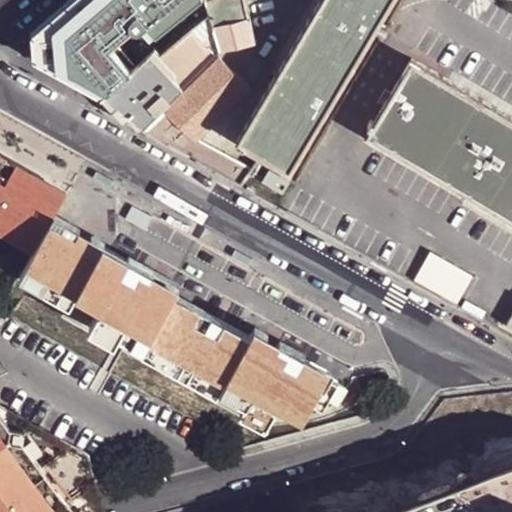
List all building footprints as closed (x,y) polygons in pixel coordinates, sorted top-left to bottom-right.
[(57,77),(96,100),(109,89),(124,77),(105,53),(140,22),(160,39),(205,0),(95,0),(53,37),(57,77)] [(257,42),(247,0),(221,0),(211,3),(213,14),(223,49),(257,42)] [(264,97),(240,140),(254,148),(262,152),(291,169),(320,123),(323,117),(384,14),(388,8),(392,0),(322,0),(273,83),(271,87),(264,97)] [(313,0),(267,79),(273,83),(322,0),(313,0)] [(131,118),(140,130),(163,108),(217,55),(223,49),(213,14),(163,58),(158,52),(139,65),(124,77),(109,89),(111,91),(131,118)] [(511,218),(511,117),(510,116),(491,105),(471,93),(451,81),(412,58),(368,133),(455,185),(486,203),(511,218)] [(250,90),(221,60),(167,112),(184,129),(197,142),(199,140),(250,90)] [(111,91),(105,97),(127,122),(131,118),(111,91)] [(140,130),(173,149),(184,129),(167,112),(163,108),(140,130)] [(188,157),(208,168),(218,153),(203,144),(199,140),(197,142),(184,129),(173,149),(188,157)] [(0,233),(33,252),(69,191),(0,152),(0,233)] [(208,168),(240,186),(251,171),(242,167),(218,153),(208,168)] [(106,245),(57,217),(24,273),(76,300),(83,288),(106,300),(97,319),(122,333),(126,329),(150,342),(147,347),(223,389),(226,384),(252,397),(249,404),(273,417),(283,399),(308,412),(316,398),(328,404),(334,394),(344,398),(354,380),(333,369),(335,366),(285,338),(282,342),(258,329),(252,339),(177,295),(181,285),(157,272),(158,269),(108,241),(106,245)] [(0,511),(110,511),(109,506),(92,450),(1,399),(0,397),(0,511)]
